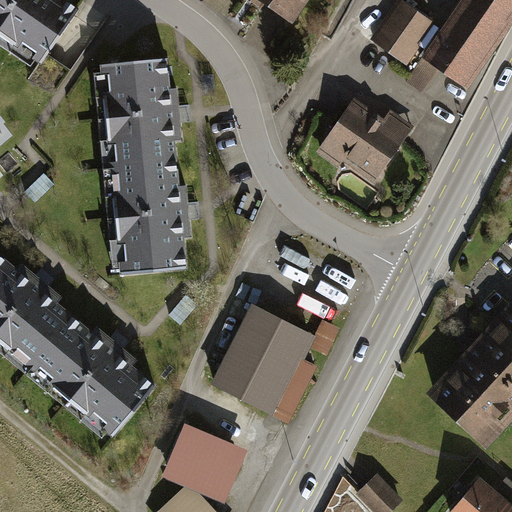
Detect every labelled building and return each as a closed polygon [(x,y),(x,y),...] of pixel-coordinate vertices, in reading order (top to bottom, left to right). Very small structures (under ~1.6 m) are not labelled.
[(0,0),(0,48),(22,63),(64,0),(0,0)] [(246,0),(290,31),(312,0),(246,0)] [(421,55),(465,86),(505,28),(502,25),(511,5),(511,1),(508,0),(469,0),(446,34),(439,29),(421,55)] [(400,2),(371,44),(406,67),(434,26),(400,2)] [(172,60),(92,67),(101,170),(181,163),(172,60)] [(214,76),(203,77),(204,97),(216,96),(214,76)] [(343,168),(374,189),(411,134),(389,119),(381,132),(372,126),(376,120),(355,105),(318,159),(339,174),(343,168)] [(181,163),(101,170),(110,278),(190,272),(181,163)] [(56,185),(45,174),(25,194),(36,205),(56,185)] [(72,310),(0,251),(0,361),(18,376),(72,310)] [(198,306),(186,296),(169,317),(181,327),(198,306)] [(511,309),(428,399),(487,454),(511,427),(511,309)] [(72,310),(18,376),(92,436),(145,370),(72,310)] [(252,312),(212,392),(271,422),(276,414),(291,422),(316,372),(304,365),(315,344),(252,312)] [(189,487),(225,502),(246,452),(187,427),(166,477),(189,487)] [(379,472),(358,493),(375,511),(391,511),(405,499),(379,472)] [(511,511),(483,486),(460,511),(511,511)] [(159,511),(213,511),(189,487),(159,511)]
